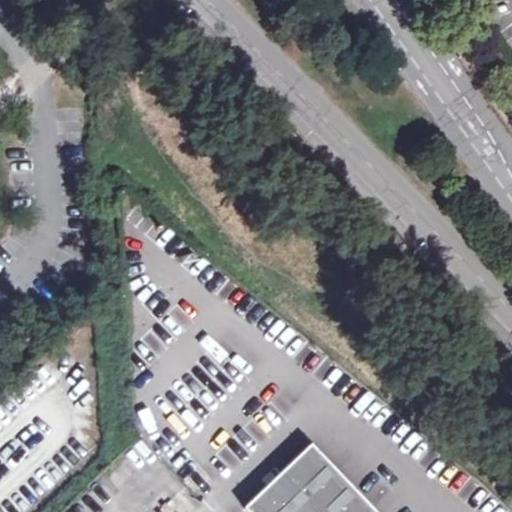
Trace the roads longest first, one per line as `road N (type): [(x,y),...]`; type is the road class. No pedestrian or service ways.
road 1 (secondary): [(205,0),(511,313)]
road 2 (unknown): [(319,384),(223,305),(193,295),(179,301),(151,376),(160,415),(201,496)]
road 3 (residential): [(0,26),(32,76),(50,221),(34,263),(0,298)]
road 4 (unknown): [(456,511),(319,384)]
road 5 (secondary): [(511,189),(414,44)]
road 6 (unknown): [(319,384),(201,496)]
